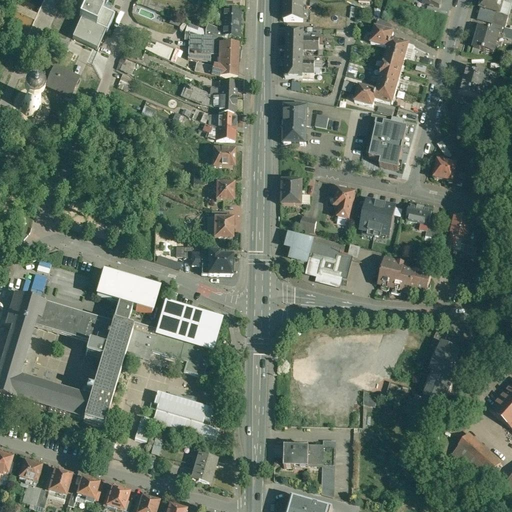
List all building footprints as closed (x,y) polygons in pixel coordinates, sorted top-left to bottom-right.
[(108,0),(73,0),(83,4),(76,21),(78,22),(70,40),(95,51),(103,33),(106,34),(114,15),(103,10),(108,0)] [(168,10),(144,0),(139,0),(137,5),(165,17),(168,10)] [(442,0),(423,0),(422,4),(440,9),(442,0)] [(482,0),(483,1),(481,10),(495,14),(500,15),(503,5),(506,6),(507,2),(504,1),(504,0),(482,0)] [(303,7),(285,6),(284,22),(303,23),(303,7)] [(239,12),(223,11),(222,30),(222,37),(238,40),(239,12)] [(495,14),(492,26),(505,29),(508,17),(500,15),(495,14)] [(222,30),(208,26),(205,32),(222,38),(222,37),(222,30)] [(511,31),(505,29),(492,26),(491,31),(491,32),(503,36),(504,36),(504,40),(511,41),(511,31)] [(491,31),(480,28),(474,49),(485,52),(485,51),(494,54),(496,47),(501,48),(504,40),(504,36),(503,36),(491,32),(491,31)] [(409,46),(392,41),(394,34),(375,29),(371,44),(388,49),(387,56),(405,61),(409,46)] [(203,36),(190,31),(189,34),(188,61),(210,65),(211,57),(220,57),(221,45),(223,46),(223,39),(222,39),(222,38),(205,32),(205,36),(203,36)] [(304,33),(287,32),(287,44),(303,45),(304,39),(304,33)] [(149,46),(146,51),(168,61),(173,51),(157,44),(155,49),(149,46)] [(303,45),(287,44),(286,56),(303,56),(303,51),(303,45)] [(223,46),(221,45),(220,57),(220,69),(196,65),(194,74),(220,79),(237,80),(239,46),(223,46)] [(303,56),(286,56),(286,67),(303,68),(303,62),(303,56)] [(405,61),(387,56),(382,71),(401,76),(405,61)] [(135,65),(124,61),(121,70),(131,75),(135,65)] [(303,68),(286,67),(286,80),(302,80),(303,74),(303,68)] [(79,80),(54,69),(46,88),(71,99),(79,80)] [(495,78),(468,70),(461,96),(488,103),(495,78)] [(401,76),(382,71),(378,85),(397,90),(401,76)] [(511,76),(506,75),(503,87),(511,89),(511,76)] [(132,80),(123,76),(119,85),(128,89),(132,80)] [(353,84),(345,81),(341,92),(350,95),(353,84)] [(237,84),(221,84),(221,90),(214,90),(215,98),(217,99),(236,100),(237,84)] [(397,90),(378,85),(376,92),(359,87),(355,103),(373,108),(375,101),(392,106),(397,90)] [(206,95),(198,91),(198,90),(192,88),(191,90),(189,90),(188,92),(192,93),(189,99),(201,104),(200,106),(204,108),(213,108),(213,109),(220,110),(220,114),(236,115),(236,100),(217,99),(215,98),(206,95)] [(214,89),(206,89),(206,95),(215,98),(214,90),(214,89)] [(37,97),(35,96),(31,96),(29,96),(26,98),(25,99),(23,101),(22,103),(22,105),(22,108),(23,111),(24,113),(25,114),(28,116),(30,117),(33,117),(36,117),(38,116),(40,114),(41,113),(49,117),(51,112),(43,108),(43,106),(43,103),(41,101),(40,99),(39,98),(37,97)] [(510,103),(499,99),(496,111),(507,115),(510,103)] [(142,108),(133,104),(131,109),(140,113),(142,108)] [(156,112),(145,107),(142,115),(153,119),(156,112)] [(307,109),(285,108),(285,110),(283,110),(283,115),(284,117),(285,117),(285,127),(306,128),(307,109)] [(480,114),(463,109),(458,128),(475,133),(480,114)] [(379,123),(381,116),(374,113),(371,120),(379,123)] [(329,118),(317,116),(315,128),(327,130),(329,118)] [(236,119),(217,118),(215,117),(208,117),(208,127),(217,130),(236,131),(236,119)] [(407,130),(385,125),(383,130),(376,128),(370,159),(381,162),(380,168),(398,172),(407,130)] [(208,127),(206,126),(204,133),(216,137),(217,130),(208,127)] [(306,128),(285,127),(284,135),(282,137),(282,142),(284,144),(284,145),(305,145),(306,128)] [(236,131),(217,130),(216,137),(216,142),(235,142),(236,131)] [(456,149),(448,137),(442,141),(443,143),(450,153),(456,149)] [(450,153),(443,143),(438,146),(445,157),(450,153)] [(234,152),(223,152),(223,145),(214,145),(213,169),(233,170),(234,152)] [(444,165),(437,163),(434,175),(434,176),(433,176),(433,177),(432,178),(433,180),(434,181),(435,181),(436,182),(437,181),(438,181),(452,185),(456,173),(451,164),(445,162),(444,165)] [(301,184),(283,184),(282,207),(309,207),(309,200),(301,200),(301,184)] [(234,185),(216,185),(216,203),(233,203),(234,185)] [(353,197),(335,194),(332,210),(338,212),(349,214),(353,197)] [(396,210),(367,204),(360,232),(389,239),(396,210)] [(422,208),(417,207),(416,210),(408,208),(405,222),(419,225),(426,227),(429,213),(421,211),(422,208)] [(349,214),(338,212),(336,221),(347,223),(349,214)] [(469,222),(453,218),(446,250),(453,251),(455,239),(464,241),(469,222)] [(310,221),(304,219),(301,231),(307,233),(310,221)] [(229,220),(215,220),(214,240),(218,240),(218,241),(219,242),(224,242),(225,241),(225,240),(232,240),(232,235),(233,235),(233,225),(233,220),(229,220)] [(317,223),(310,221),(307,233),(314,234),(317,223)] [(312,242),(290,236),(288,248),(294,249),(292,260),(300,262),(300,263),(304,266),(305,263),(307,264),(309,255),(311,244),(312,244),(312,242)] [(168,237),(156,237),(156,245),(167,245),(168,237)] [(312,244),(311,244),(309,255),(313,256),(308,275),(322,278),(321,283),(339,288),(342,275),(347,276),(351,260),(338,257),(339,251),(312,244)] [(352,246),(349,257),(359,259),(362,248),(352,246)] [(192,248),(183,248),(183,249),(183,258),(183,260),(192,260),(191,255),(192,255),(192,248)] [(183,249),(175,249),(175,259),(183,258),(183,249)] [(232,259),(219,258),(219,254),(209,254),(209,256),(192,255),(191,255),(192,260),(192,268),(201,268),(201,277),(210,277),(210,279),(232,280),(232,277),(234,274),(234,269),(232,267),(232,259)] [(181,264),(158,257),(156,264),(179,271),(181,264)] [(404,266),(399,265),(385,262),(379,287),(392,290),(392,291),(393,291),(393,290),(409,295),(410,291),(427,295),(431,278),(420,275),(420,274),(414,273),(403,270),(404,266)] [(158,293),(102,277),(96,298),(118,305),(112,325),(113,325),(126,329),(128,323),(132,309),(136,310),(135,311),(151,316),(158,293)] [(91,401),(17,381),(29,335),(30,335),(31,329),(33,322),(37,323),(42,305),(12,296),(3,328),(11,330),(2,363),(0,368),(0,397),(15,402),(16,399),(86,420),(91,401)] [(112,326),(42,305),(37,323),(33,322),(31,329),(89,345),(86,358),(103,362),(91,401),(86,420),(85,422),(106,428),(125,357),(149,363),(151,354),(187,364),(184,374),(204,380),(212,353),(156,336),(155,339),(132,332),(133,331),(132,330),(132,331),(126,329),(113,325),(112,325),(112,326)] [(221,325),(165,308),(158,331),(156,336),(212,353),(221,325)] [(158,331),(128,323),(126,329),(132,331),(132,330),(133,331),(132,332),(155,339),(156,336),(158,331)] [(461,354),(442,346),(440,351),(437,349),(431,362),(436,364),(425,392),(428,393),(425,399),(444,408),(459,374),(453,372),(461,354)] [(411,390),(390,384),(386,398),(406,403),(411,390)] [(511,387),(490,412),(511,431),(511,387)] [(476,400),(467,394),(464,399),(474,405),(476,400)] [(213,412),(157,395),(154,405),(158,408),(153,422),(152,424),(215,442),(219,431),(208,428),(203,426),(204,422),(209,423),(211,417),(213,412)] [(365,396),(365,408),(379,408),(379,396),(365,396)] [(474,405),(464,399),(461,404),(471,409),(474,405)] [(141,418),(134,441),(145,445),(152,424),(153,422),(141,418)] [(501,464),(469,436),(450,458),(482,486),(501,464)] [(335,443),(324,443),(324,450),(323,467),(322,496),(334,499),(335,443)] [(309,449),(285,448),(285,455),(283,455),(283,460),(285,460),(284,470),(309,470),(309,466),(309,450),(309,449)] [(324,450),(309,450),(309,466),(323,467),(324,450)] [(4,457),(0,456),(0,476),(3,478),(3,475),(8,476),(13,460),(11,460),(11,459),(11,457),(6,456),(5,457),(4,457)] [(215,461),(199,456),(191,480),(197,482),(196,484),(208,487),(215,461)] [(32,466),(29,463),(26,462),(24,463),(23,463),(18,479),(25,482),(24,485),(28,486),(36,488),(42,469),(32,466)] [(57,474),(54,473),(54,476),(51,476),(45,494),(48,495),(49,493),(58,495),(57,498),(66,500),(72,478),(62,475),(63,474),(57,473),(57,474)] [(511,477),(503,487),(511,494),(511,477)] [(91,483),(82,481),(76,501),(84,504),(85,503),(89,504),(90,501),(93,501),(94,498),(98,499),(99,494),(96,493),(98,485),(97,485),(97,483),(92,482),(91,483)] [(28,486),(22,503),(31,505),(35,491),(36,488),(28,486)] [(121,491),(114,488),(113,491),(112,491),(111,493),(109,493),(104,507),(119,511),(123,511),(129,496),(121,493),(121,491)] [(40,492),(35,491),(31,505),(36,507),(40,492)] [(45,494),(40,492),(36,507),(44,509),(48,495),(45,494)] [(151,500),(143,498),(143,499),(142,499),(140,506),(137,504),(134,511),(156,511),(159,504),(151,501),(151,500)] [(330,511),(294,501),(290,511),(330,511)]
